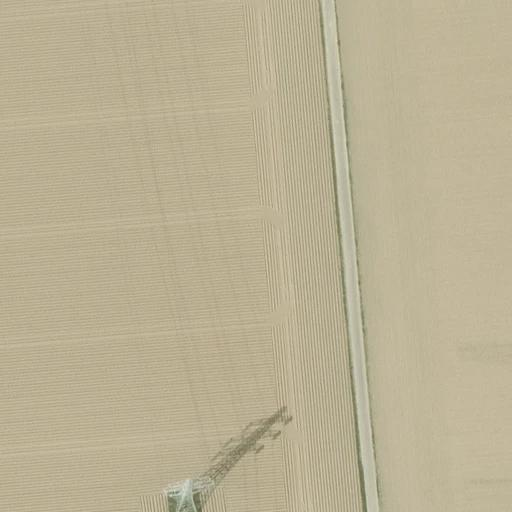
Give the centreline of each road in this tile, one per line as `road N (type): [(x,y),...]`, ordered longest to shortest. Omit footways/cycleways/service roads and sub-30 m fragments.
road 1 (track): [(337,0),(371,511)]
road 2 (track): [(370,506),(511,497)]
